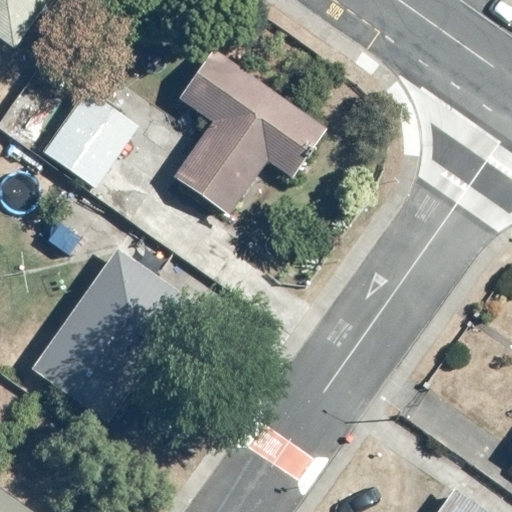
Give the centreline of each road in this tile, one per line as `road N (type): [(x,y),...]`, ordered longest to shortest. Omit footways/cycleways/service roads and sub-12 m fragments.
road 1 (residential): [(511,123),(230,511)]
road 2 (residential): [(511,76),(402,0)]
